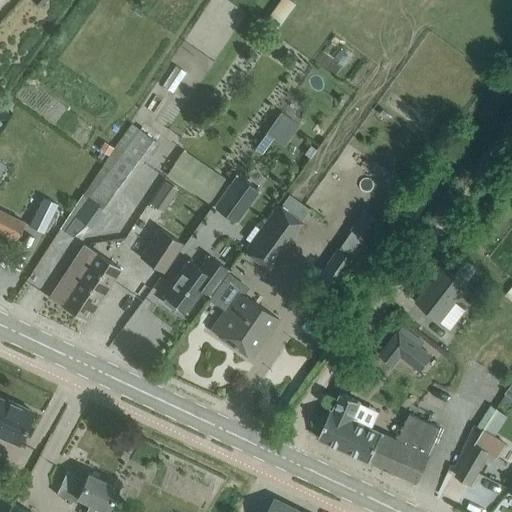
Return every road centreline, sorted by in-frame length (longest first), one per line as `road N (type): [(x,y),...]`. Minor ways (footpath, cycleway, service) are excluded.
road 1 (unclassified): [(280,456),(302,414),(511,135)]
road 2 (tertiary): [(280,456),(0,325)]
road 3 (tertiary): [(399,511),(280,456)]
